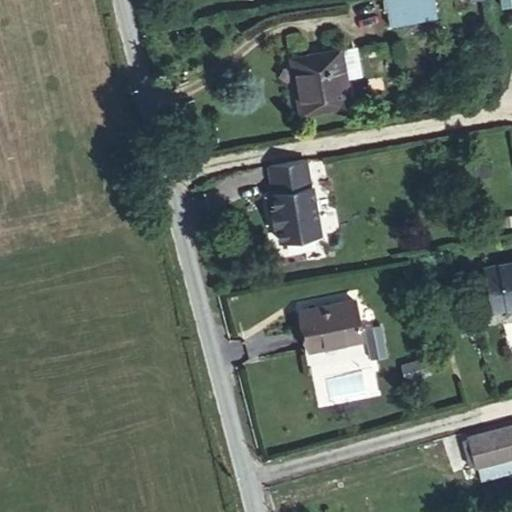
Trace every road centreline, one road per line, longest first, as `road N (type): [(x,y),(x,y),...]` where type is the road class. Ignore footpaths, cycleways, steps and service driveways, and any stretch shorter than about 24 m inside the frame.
road 1 (unclassified): [(123,0),(255,511)]
road 2 (unknown): [(164,151),(235,156),(511,118)]
